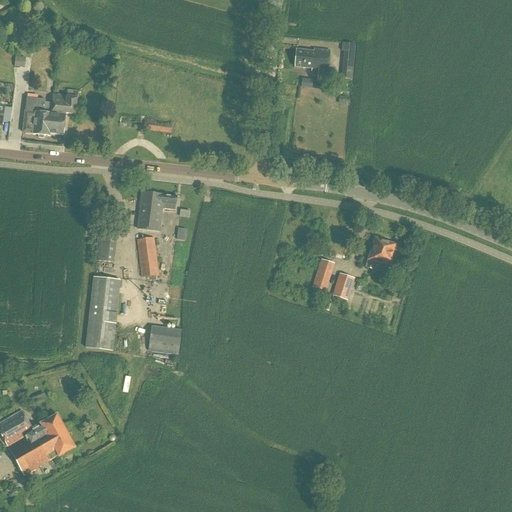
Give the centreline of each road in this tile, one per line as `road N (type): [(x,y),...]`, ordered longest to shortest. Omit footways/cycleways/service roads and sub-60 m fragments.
road 1 (secondary): [(511,246),(390,200),(258,178)]
road 2 (secondary): [(258,178),(0,153)]
road 3 (unclassified): [(258,178),(275,0)]
